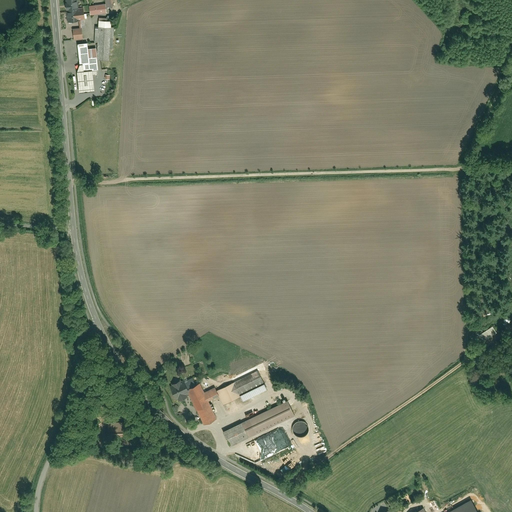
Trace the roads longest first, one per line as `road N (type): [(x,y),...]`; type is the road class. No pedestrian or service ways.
road 1 (track): [(74,182),(459,170)]
road 2 (tertiary): [(309,511),(223,462),(157,410),(97,324)]
road 3 (track): [(469,359),(279,493)]
road 4 (tertiary): [(73,230),(53,0)]
road 5 (residential): [(37,511),(69,418),(80,343),(97,324)]
road 6 (track): [(459,170),(469,359)]
road 7 (unknown): [(56,447),(182,456)]
